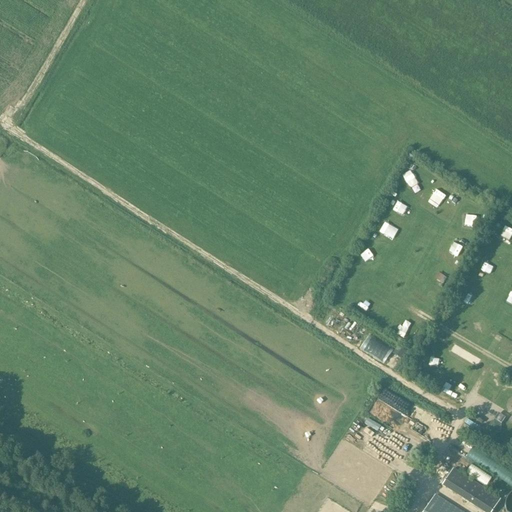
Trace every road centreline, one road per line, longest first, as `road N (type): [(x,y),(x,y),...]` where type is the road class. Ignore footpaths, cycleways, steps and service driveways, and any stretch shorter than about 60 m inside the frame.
road 1 (track): [(5,126),(459,415),(424,479)]
road 2 (track): [(0,123),(29,94),(84,0)]
